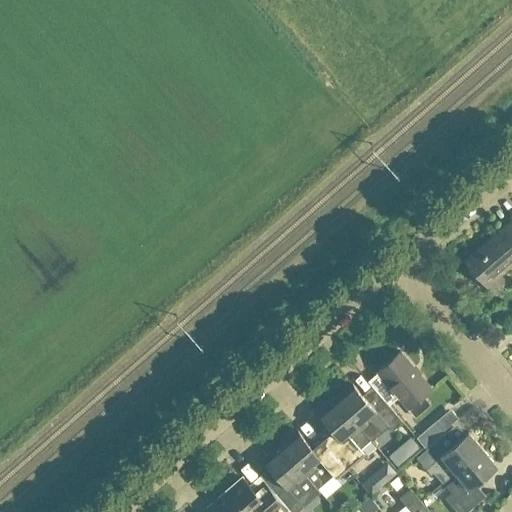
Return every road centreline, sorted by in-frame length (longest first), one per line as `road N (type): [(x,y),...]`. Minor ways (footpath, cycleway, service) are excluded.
road 1 (residential): [(120,511),(397,269)]
road 2 (residential): [(511,405),(397,269)]
road 3 (residential): [(397,269),(511,171)]
